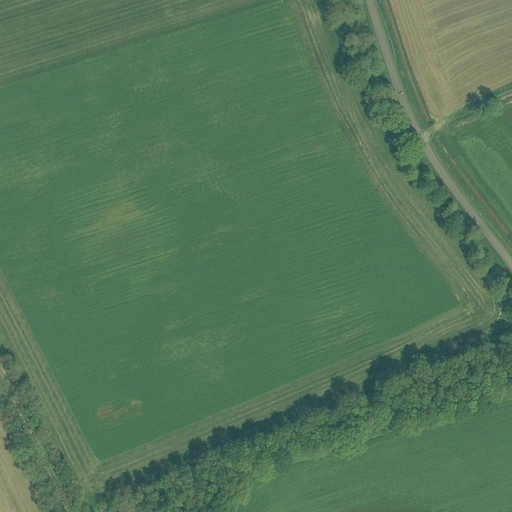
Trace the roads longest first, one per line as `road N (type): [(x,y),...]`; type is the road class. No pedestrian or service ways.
road 1 (unclassified): [(511,267),(407,117),(369,0)]
road 2 (track): [(0,371),(68,511)]
